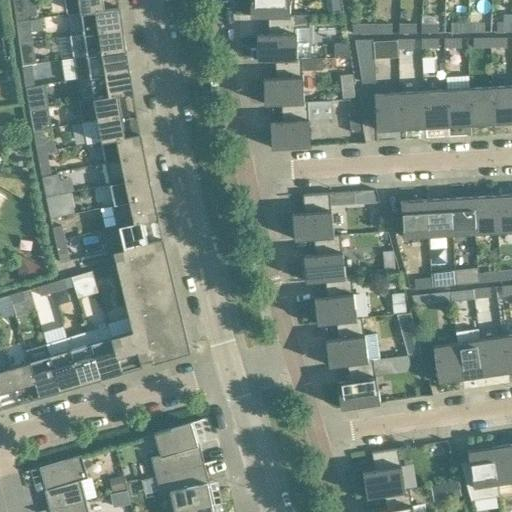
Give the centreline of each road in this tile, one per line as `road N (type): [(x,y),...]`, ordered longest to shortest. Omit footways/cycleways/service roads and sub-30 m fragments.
road 1 (residential): [(153,0),(232,374)]
road 2 (residential): [(245,172),(511,157)]
road 3 (residential): [(0,443),(232,374)]
road 4 (residential): [(317,438),(511,410)]
road 5 (residential): [(293,357),(245,172)]
road 6 (residential): [(245,172),(215,0)]
road 7 (residential): [(232,374),(273,511)]
